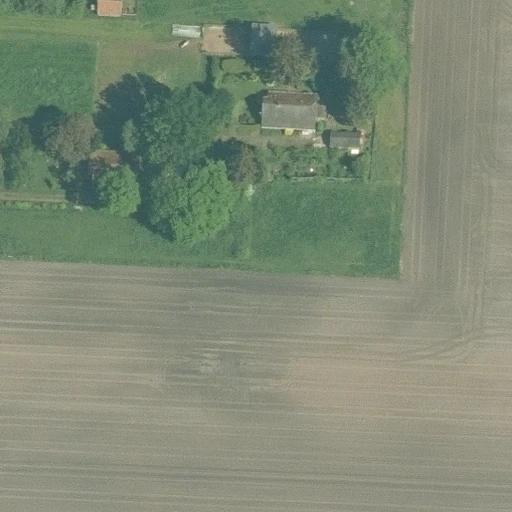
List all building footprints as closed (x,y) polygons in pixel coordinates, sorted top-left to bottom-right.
[(103,7),(101,19),(126,23),(128,11),(103,7)] [(253,31),(253,57),(281,58),(281,32),(253,31)] [(263,107),(261,133),(314,136),(316,102),(269,99),(268,108),(263,107)] [(360,140),(330,138),(329,154),(359,155),(360,140)] [(166,161),(140,160),(89,156),(88,179),(92,180),(91,188),(115,190),(116,186),(119,186),(119,191),(137,192),(139,168),(148,168),(148,182),(165,182),(166,164),(166,161)] [(166,164),(165,182),(165,192),(214,194),(215,166),(166,164)]
